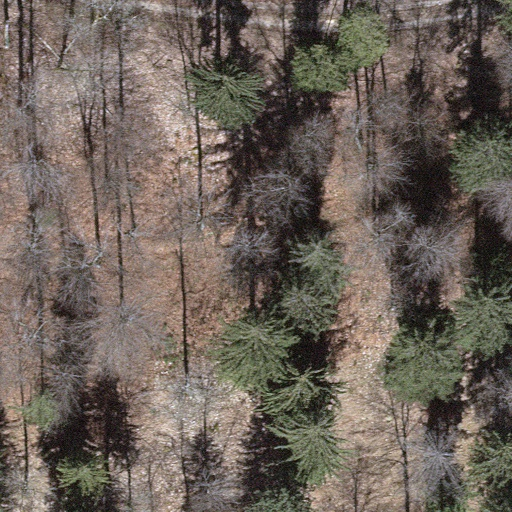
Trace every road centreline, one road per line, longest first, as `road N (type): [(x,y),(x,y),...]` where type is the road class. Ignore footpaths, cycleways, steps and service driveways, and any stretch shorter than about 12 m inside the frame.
road 1 (track): [(0,298),(102,286),(458,187),(511,149)]
road 2 (track): [(137,0),(272,22),(511,0)]
